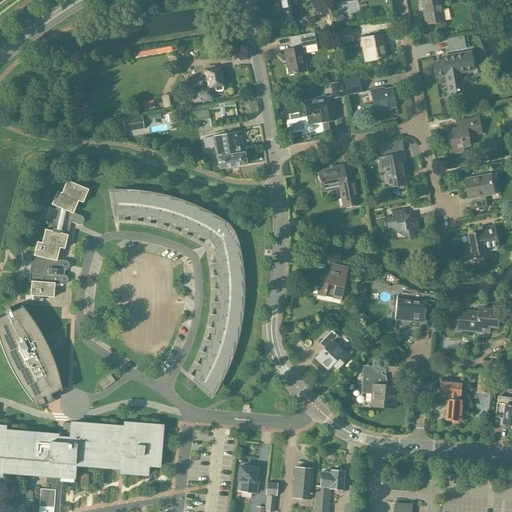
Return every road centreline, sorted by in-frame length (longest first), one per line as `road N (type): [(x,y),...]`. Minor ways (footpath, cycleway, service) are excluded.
road 1 (tertiary): [(417,446),(378,442),(332,423),(276,356),(271,320),(280,226),(272,155)]
road 2 (tertiary): [(272,155),(245,0)]
road 3 (residential): [(272,155),(422,126)]
road 4 (residential): [(400,0),(422,126)]
